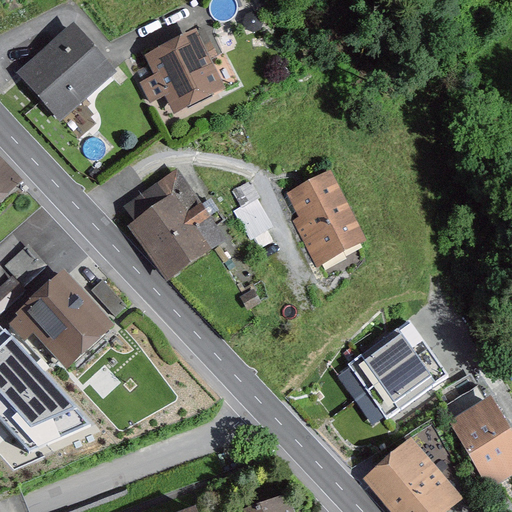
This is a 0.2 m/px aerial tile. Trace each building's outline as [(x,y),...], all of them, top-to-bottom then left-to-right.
[(77,28),(23,77),(64,121),(117,71),(77,28)] [(201,39),(153,62),(162,81),(148,87),(166,124),(238,89),(223,58),(213,63),(201,39)] [(95,133),(81,147),(97,164),(111,150),(95,133)] [(0,161),(0,205),(22,186),(0,161)] [(179,175),(132,210),(143,225),(138,230),(176,281),(224,244),(208,223),(212,219),(179,175)] [(334,178),(289,201),(323,270),(369,247),(334,178)] [(250,180),(229,191),(256,241),(276,230),(250,180)] [(4,267),(12,276),(19,282),(24,287),(48,265),(28,244),(4,267)] [(18,316),(9,324),(24,341),(33,333),(67,369),(115,325),(63,269),(15,313),(18,316)] [(0,301),(19,282),(12,276),(0,287),(0,301)] [(92,291),(116,317),(126,307),(103,281),(92,291)] [(443,376),(408,326),(352,365),(387,415),(443,376)] [(89,425),(6,331),(0,335),(0,417),(29,450),(89,425)] [(340,373),(373,423),(384,416),(351,366),(340,373)] [(511,425),(499,402),(459,424),(494,489),(511,479),(511,425)] [(415,443),(371,482),(397,511),(448,511),(464,499),(415,443)] [(297,511),(293,498),(254,511),(297,511)]
